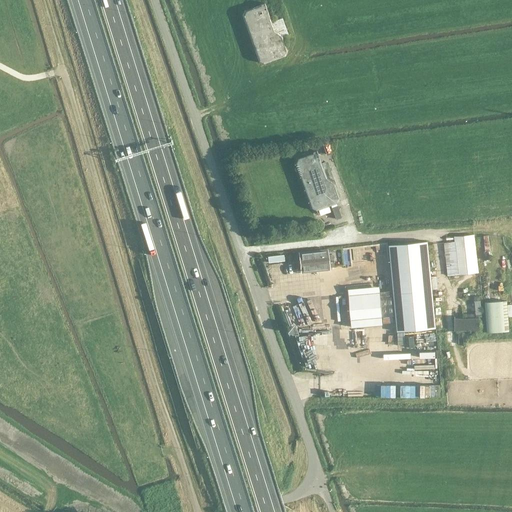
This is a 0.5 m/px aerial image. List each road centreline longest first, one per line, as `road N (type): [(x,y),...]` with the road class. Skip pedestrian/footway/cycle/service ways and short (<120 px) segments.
road 1 (motorway): [(80,0),(240,511)]
road 2 (motorway): [(270,511),(111,0)]
road 3 (unclassified): [(198,511),(42,0)]
road 4 (unclassified): [(321,486),(154,0)]
